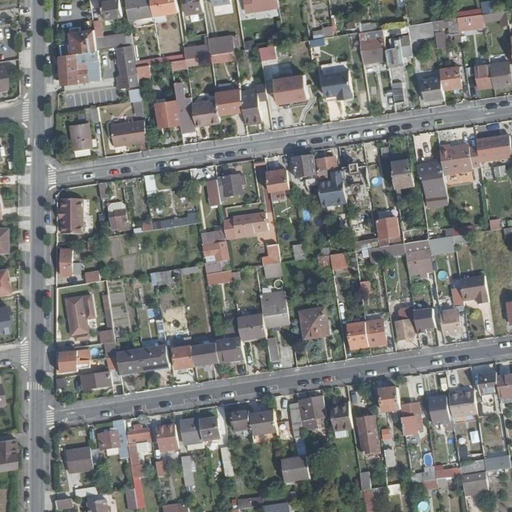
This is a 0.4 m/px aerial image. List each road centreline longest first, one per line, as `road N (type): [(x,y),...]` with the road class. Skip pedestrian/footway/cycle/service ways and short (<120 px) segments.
road 1 (residential): [(37,417),(511,349)]
road 2 (residential): [(511,109),(37,177)]
road 3 (residential): [(37,177),(37,351)]
